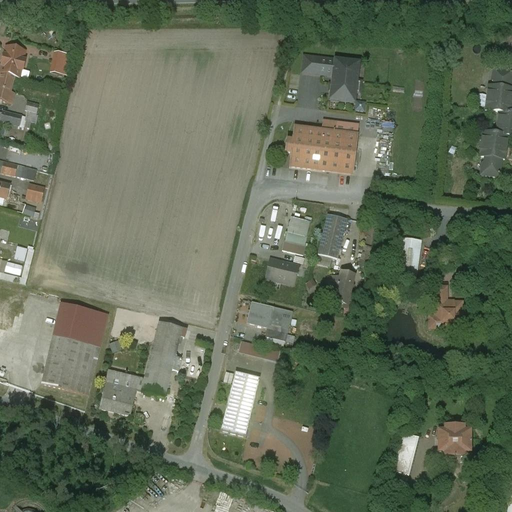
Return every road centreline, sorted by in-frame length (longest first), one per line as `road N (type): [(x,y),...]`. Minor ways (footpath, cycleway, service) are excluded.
road 1 (residential): [(190,464),(258,191),(511,217)]
road 2 (residential): [(0,403),(190,464)]
